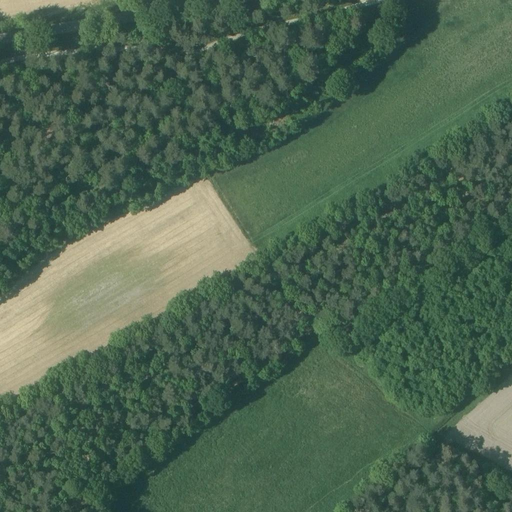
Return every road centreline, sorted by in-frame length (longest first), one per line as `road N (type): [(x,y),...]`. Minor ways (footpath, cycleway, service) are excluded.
road 1 (tertiary): [(0,39),(222,0)]
road 2 (track): [(475,392),(435,428),(436,451),(438,464),(482,511)]
